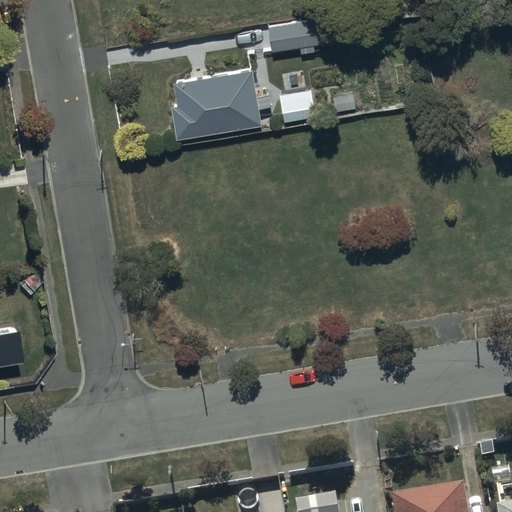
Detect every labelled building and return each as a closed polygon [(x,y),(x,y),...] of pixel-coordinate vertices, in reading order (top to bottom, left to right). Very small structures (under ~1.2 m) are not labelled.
[(277,46),(299,43),(300,46),(314,45),(313,41),(326,40),(322,11),(267,18),(270,44),(277,43),(277,46)] [(175,130),(259,114),(256,100),(269,97),(267,85),(256,87),(251,58),(171,72),(175,94),(168,96),(175,130)] [(0,352),(18,349),(13,316),(0,317),(0,352)] [(469,511),(465,481),(392,491),(395,511),(469,511)] [(511,511),(511,500),(497,503),(498,511),(511,511)]
